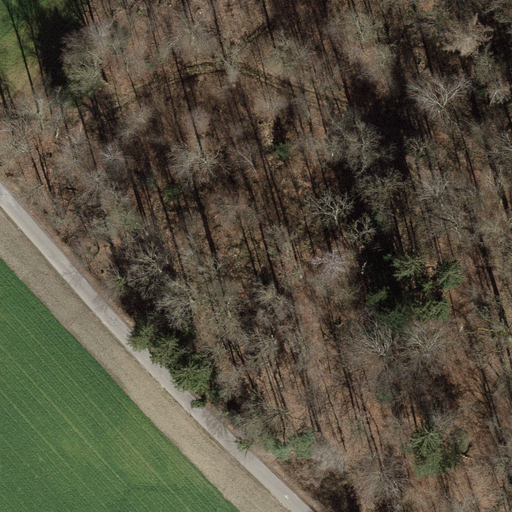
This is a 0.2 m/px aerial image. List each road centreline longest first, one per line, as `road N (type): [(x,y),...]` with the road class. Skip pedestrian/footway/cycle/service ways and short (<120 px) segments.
road 1 (unclassified): [(303,511),(0,190)]
road 2 (track): [(0,110),(221,64),(290,0)]
